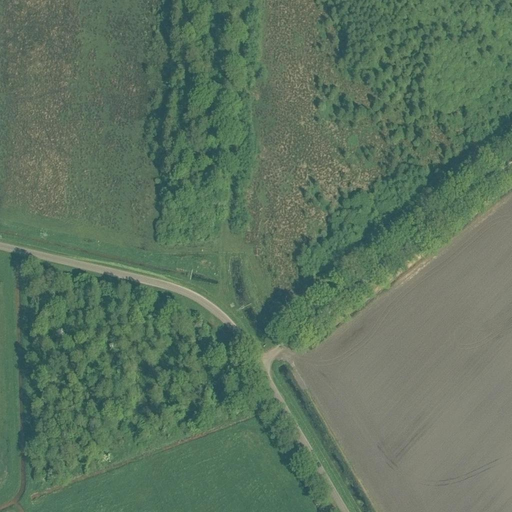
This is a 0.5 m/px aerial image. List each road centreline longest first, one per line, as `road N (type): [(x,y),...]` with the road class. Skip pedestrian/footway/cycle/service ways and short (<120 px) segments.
road 1 (unclassified): [(258,365),(511,164)]
road 2 (unclassified): [(258,365),(221,316),(194,296),(0,247)]
road 3 (unclassified): [(345,511),(258,365)]
